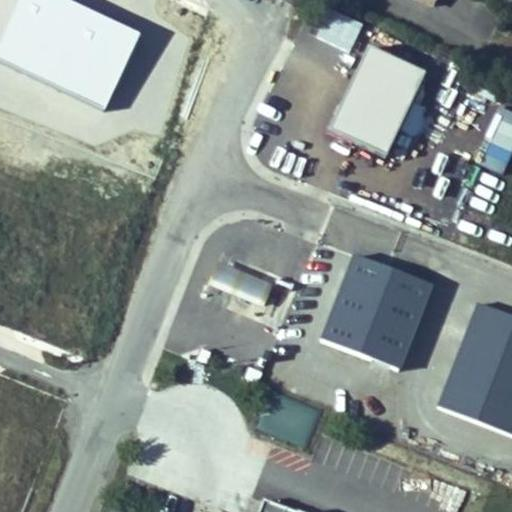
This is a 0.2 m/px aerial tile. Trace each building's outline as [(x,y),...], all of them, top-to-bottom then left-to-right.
[(511,0),(488,0),(511,11),(511,0)] [(383,163),(421,79),(361,52),(324,137),(383,163)] [(317,347),(399,374),(429,284),(347,257),(317,347)] [(511,438),(511,319),(472,305),(435,413),(511,438)] [(253,430),(304,451),(320,411),(269,391),(253,430)]
